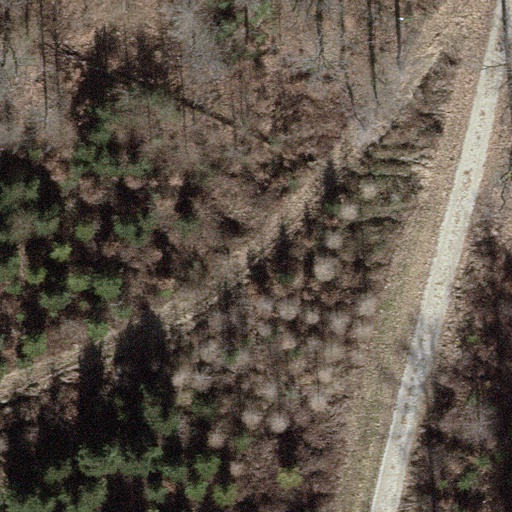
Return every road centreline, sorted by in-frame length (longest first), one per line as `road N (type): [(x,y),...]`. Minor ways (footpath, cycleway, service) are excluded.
road 1 (track): [(454,0),(276,240),(0,409)]
road 2 (track): [(404,511),(511,178)]
